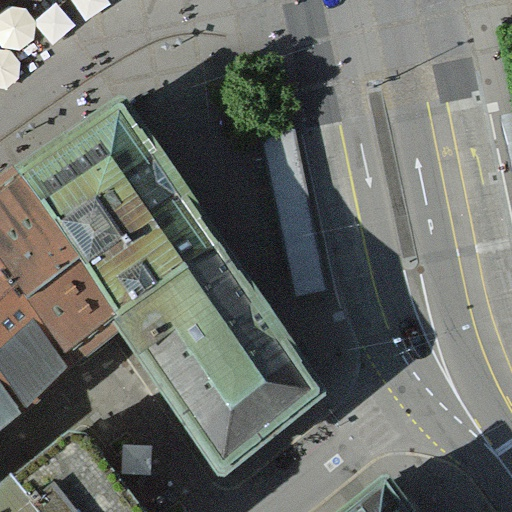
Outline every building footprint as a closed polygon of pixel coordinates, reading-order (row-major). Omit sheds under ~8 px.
[(21,180),(113,305),(209,234),(117,111),(21,180)] [(511,120),(502,122),(511,171),(511,120)] [(293,135),(261,142),(296,305),(327,298),(293,135)] [(21,180),(0,197),(0,261),(64,344),(113,305),(21,180)] [(313,373),(209,234),(113,305),(217,445),(313,373)] [(64,344),(0,261),(0,371),(26,404),(78,363),(64,344)] [(0,423),(26,404),(0,371),(0,423)] [(146,511),(80,425),(11,475),(40,511),(146,511)] [(40,511),(11,475),(0,484),(0,511),(40,511)] [(413,511),(387,476),(340,511),(413,511)]
